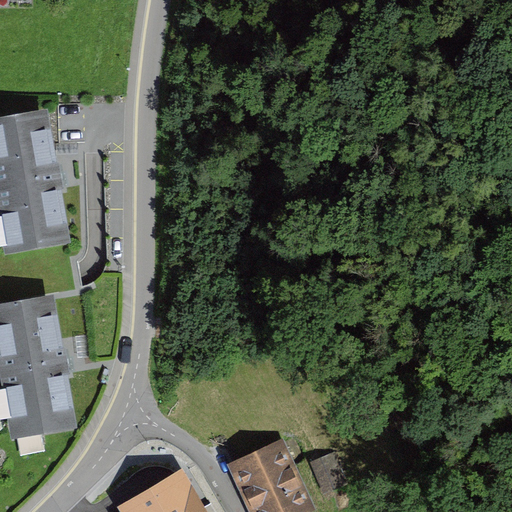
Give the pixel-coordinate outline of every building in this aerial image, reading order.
[(47,113),(0,121),(0,211),(8,257),(71,245),(47,113)] [(77,430),(53,298),(0,307),(0,362),(15,442),(77,430)] [(278,448),(238,466),(258,511),(291,511),(305,506),(278,448)] [(333,454),(315,462),(327,490),(345,482),(333,454)] [(117,511),(204,511),(181,474),(117,511)]
